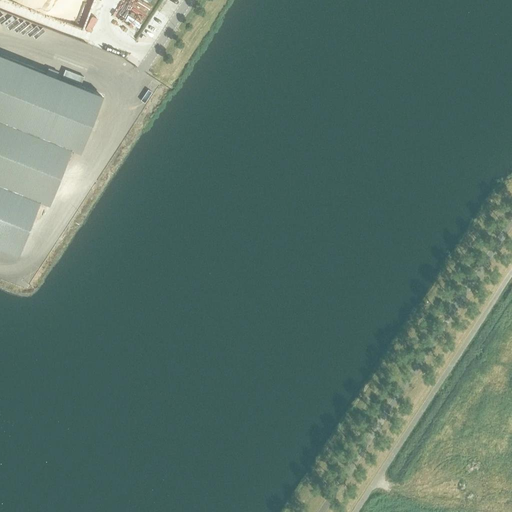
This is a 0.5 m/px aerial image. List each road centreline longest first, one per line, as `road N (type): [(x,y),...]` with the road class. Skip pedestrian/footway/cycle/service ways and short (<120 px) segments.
road 1 (unclassified): [(316,511),(511,219)]
road 2 (unclassified): [(356,511),(511,274)]
